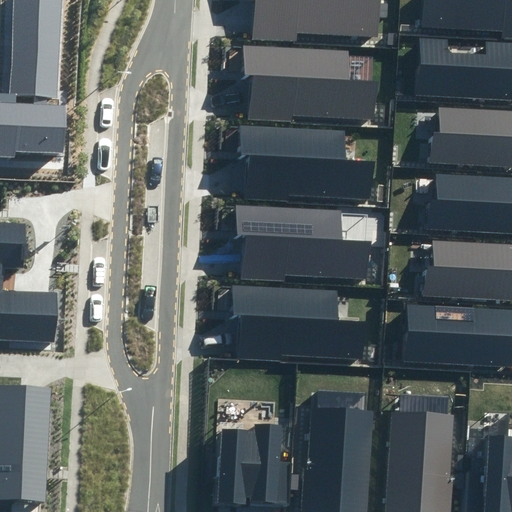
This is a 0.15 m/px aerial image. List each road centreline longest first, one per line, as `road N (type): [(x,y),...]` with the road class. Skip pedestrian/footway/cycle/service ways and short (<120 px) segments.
road 1 (residential): [(150,404),(113,340),(129,86),(143,63),(170,47)]
road 2 (residential): [(170,47),(182,72),(166,368),(150,404)]
